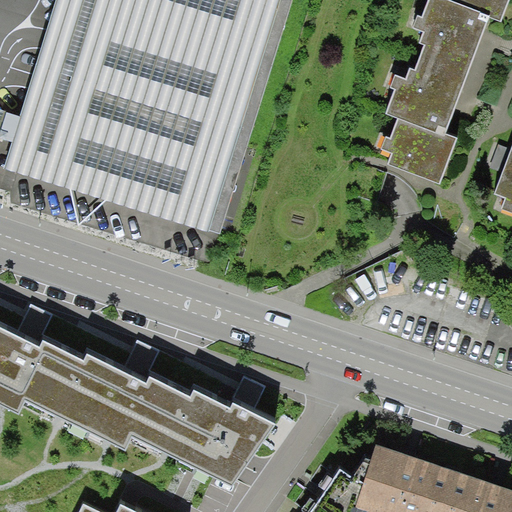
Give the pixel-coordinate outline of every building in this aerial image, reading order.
[(282,0),(58,0),(7,164),(212,228),(282,0)] [(461,0),(423,0),(419,12),(414,10),(409,25),(421,30),(418,40),(424,42),(414,69),(407,66),(403,76),(393,72),(389,84),(394,86),(385,110),(396,114),(446,132),(490,10),(461,0)] [(461,0),(490,10),(501,14),(506,0),(461,0)] [(446,132),(396,114),(389,134),(384,132),(379,145),(391,149),(387,161),(439,180),(455,135),(446,132)] [(511,136),(489,190),(501,195),(495,210),(511,216),(511,213),(511,136)] [(0,404),(18,414),(26,399),(125,450),(133,435),(236,488),(272,417),(235,398),(233,404),(196,385),(193,390),(153,370),(149,378),(87,347),(84,354),(44,333),(40,341),(0,320),(0,404)] [(511,511),(511,488),(373,442),(353,504),(377,511),(511,511)] [(136,511),(120,503),(115,511),(101,511),(84,504),(79,511),(136,511)]
